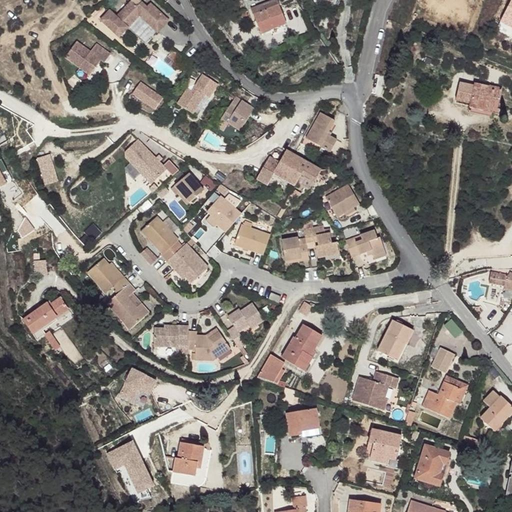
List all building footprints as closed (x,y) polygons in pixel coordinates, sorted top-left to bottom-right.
[(146,7),(144,4),(138,7),(135,0),(116,11),(111,3),(100,9),(112,31),(124,24),(136,46),(164,29),(152,8),(146,11),(145,7),(146,7)] [(511,0),(500,22),(511,28),(511,0)] [(278,3),(252,13),(259,30),(267,26),(269,29),(285,22),(278,3)] [(81,41),(69,56),(94,75),(105,60),(108,63),(114,55),(99,44),(94,52),(81,41)] [(176,53),(169,60),(180,70),(187,63),(176,53)] [(189,90),(179,106),(199,118),(219,86),(204,76),(193,92),(189,90)] [(461,81),(457,97),(471,101),(470,106),(483,110),(485,105),(493,108),(497,99),(501,100),(504,90),(477,82),(476,85),(461,81)] [(130,95),(154,112),(163,98),(140,82),(130,95)] [(238,96),(224,119),(232,123),(244,131),(257,108),(238,96)] [(485,105),(483,110),(496,114),(501,100),(497,99),(493,108),(485,105)] [(324,112),(308,138),(332,153),(339,142),(330,136),(339,120),(324,112)] [(224,119),(219,126),(228,131),(232,123),(224,119)] [(168,160),(162,166),(138,140),(121,155),(149,186),(166,172),(171,177),(178,171),(168,160)] [(288,150),(281,162),(303,173),(304,174),(316,180),(323,169),(319,168),(300,156),(288,150)] [(271,156),(265,167),(275,172),(281,162),(271,156)] [(281,162),(275,172),(296,184),(303,173),(281,162)] [(190,172),(172,187),(177,193),(181,190),(191,201),(205,189),(190,172)] [(262,181),(259,186),(271,193),(270,194),(273,196),(275,194),(273,193),(276,190),(262,181)] [(348,184),(325,197),(337,217),(338,216),(344,212),(355,206),(360,203),(348,184)] [(181,190),(177,193),(188,205),(191,201),(181,190)] [(222,196),(211,208),(227,200),(222,196)] [(211,208),(210,210),(211,212),(221,220),(218,223),(227,232),(243,213),(227,200),(211,208)] [(355,206),(344,212),(346,215),(357,209),(355,206)] [(211,212),(205,218),(215,226),(218,223),(221,220),(211,212)] [(158,217),(142,231),(163,255),(162,256),(169,262),(180,251),(182,246),(178,242),(179,241),(158,217)] [(244,224),(237,243),(265,253),(272,234),(252,226),(246,224),(244,224)] [(326,227),(306,230),(307,237),(308,242),(317,242),(320,241),(322,246),(318,247),(320,259),(341,256),(339,244),(335,244),(332,235),(328,235),(326,227)] [(298,231),(282,233),(286,254),(302,252),(302,255),(310,254),(308,242),(307,237),(299,239),(298,231)] [(375,231),(346,241),(353,257),(366,252),(372,250),(373,253),(374,256),(387,250),(381,236),(378,236),(375,231)] [(180,251),(174,268),(182,277),(184,275),(187,278),(192,284),(209,268),(187,244),(183,248),(180,251)] [(387,250),(374,256),(376,259),(388,254),(387,250)] [(180,251),(169,262),(174,268),(180,251)] [(103,260),(88,274),(106,294),(114,288),(119,294),(131,283),(126,278),(122,281),(109,267),(103,260)] [(34,261),(33,273),(45,274),(46,262),(34,261)] [(113,264),(109,267),(122,281),(126,278),(113,264)] [(507,288),(511,288),(511,273),(510,273),(510,276),(494,273),(492,284),(507,286),(507,288)] [(119,294),(110,303),(134,327),(152,310),(144,302),(140,305),(131,295),(135,292),(137,289),(131,283),(119,294)] [(135,292),(131,295),(140,305),(144,302),(135,292)] [(305,301),(300,311),(305,313),(311,305),(305,301)] [(237,325),(230,330),(243,348),(249,343),(242,332),(252,325),(255,328),(266,320),(254,303),(242,311),(231,318),(237,325)] [(74,309),(45,321),(52,337),(61,334),(79,326),(91,320),(85,308),(75,312),(74,309)] [(240,308),(230,316),(231,318),(242,311),(240,308)] [(394,319),(378,349),(397,359),(406,343),(407,344),(415,330),(394,319)] [(293,340),(284,358),(301,368),(308,355),(313,357),(317,351),(315,350),(326,331),(306,320),(295,341),(293,340)] [(156,329),(155,348),(163,349),(174,350),(180,350),(181,346),(190,346),(191,332),(191,327),(172,326),(172,330),(167,330),(156,329)] [(220,328),(209,336),(211,338),(222,331),(220,328)] [(198,332),(191,332),(190,346),(190,348),(199,348),(199,353),(199,360),(217,359),(234,347),(222,331),(211,338),(209,336),(199,336),(198,332)] [(69,340),(64,342),(71,358),(77,355),(69,340)] [(442,347),(433,365),(445,371),(454,354),(442,347)] [(163,349),(163,358),(174,358),(174,350),(163,349)] [(272,353),(258,378),(279,384),(282,380),(278,377),(288,362),(272,353)] [(308,355),(301,368),(306,371),(313,357),(308,355)] [(145,407),(156,382),(130,370),(118,395),(145,407)] [(374,380),(360,376),(353,399),(386,410),(390,399),(383,397),(387,385),(395,387),(398,377),(377,371),(374,380)] [(430,389),(423,405),(450,416),(457,400),(454,399),(460,386),(455,384),(457,379),(447,374),(438,392),(430,389)] [(460,386),(454,399),(457,400),(460,402),(469,383),(457,379),(455,384),(460,386)] [(496,390),(486,400),(493,407),(503,398),(496,390)] [(493,407),(483,417),(497,431),(510,417),(508,415),(511,411),(511,403),(505,396),(503,398),(493,407)] [(316,407),(287,413),(290,439),(294,438),(302,436),(301,431),(319,428),(316,407)] [(301,431),(302,436),(320,433),(319,428),(301,431)] [(371,454),(371,459),(375,460),(388,463),(389,457),(396,459),(401,436),(372,429),(368,443),(374,444),(371,454)] [(178,456),(175,470),(196,474),(198,465),(199,460),(202,461),(205,449),(206,445),(183,440),(179,456),(178,456)] [(133,443),(106,453),(114,472),(121,469),(133,498),(152,490),(133,443)] [(425,444),(416,477),(439,484),(443,474),(444,475),(448,463),(446,462),(450,452),(425,444)] [(388,463),(388,466),(396,469),(399,460),(396,459),(389,457),(388,463)] [(175,470),(173,478),(194,484),(196,474),(175,470)] [(304,494),(291,496),(293,506),(294,506),(295,509),(297,509),(297,507),(305,506),(306,505),(304,494)] [(412,498),(409,511),(446,511),(447,510),(412,498)] [(351,499),(348,511),(372,511),(370,511),(372,502),(351,499)]
